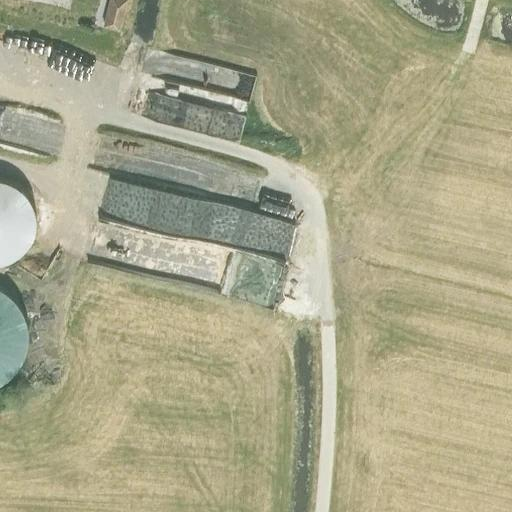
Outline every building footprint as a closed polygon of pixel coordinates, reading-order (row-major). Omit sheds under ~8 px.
[(120,29),(122,20),(106,17),(104,25),(120,29)] [(152,89),(146,114),(242,138),(250,108),(259,73),(151,46),(141,87),(152,89)] [(300,225),(299,220),(177,189),(174,152),(104,135),(97,164),(132,173),(133,190),(146,189),(162,193),(156,217),(184,224),(159,226),(103,212),(93,253),(198,279),(202,265),(213,264),(225,267),(236,266),(235,271),(235,284),(204,286),(280,305),(300,225)] [(0,261),(0,262),(6,261),(8,260),(13,258),(18,255),(22,251),(25,249),(27,246),(31,241),(32,238),(34,235),(36,229),(37,223),(37,217),(36,211),(35,208),(34,205),(33,202),(31,199),(29,195),(27,193),(23,189),(19,185),(14,182),(10,180),(7,179),(1,178),(0,177),(0,261)] [(0,381),(3,379),(7,377),(10,375),(12,372),(14,371),(18,367),(20,363),(22,360),(25,355),(26,352),(27,348),(28,344),(29,340),(29,339),(29,337),(29,333),(29,329),(29,325),(28,321),(27,318),(26,314),(25,312),(24,309),(22,305),(20,302),(18,299),(15,296),(14,295),(12,293),(10,291),(7,288),(3,286),(0,284),(0,381)]
